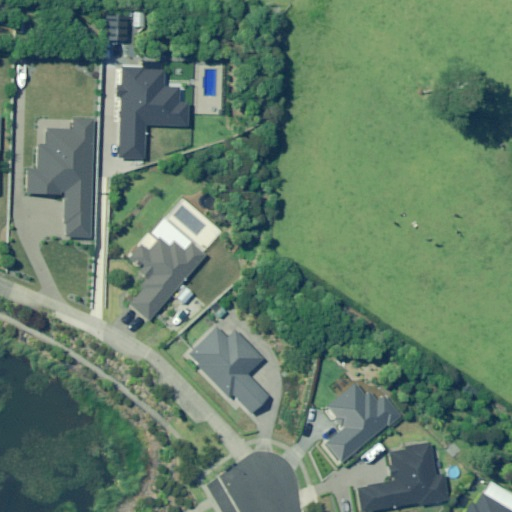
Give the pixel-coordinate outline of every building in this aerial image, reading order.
[(134,28),(125,28),(125,42),(134,42),(134,28)] [(113,97),(119,97),(117,157),(143,158),(145,123),(187,125),(188,101),(178,101),(178,85),(163,84),(164,66),(121,64),(120,84),(113,83),(113,97)] [(90,237),(95,117),(70,116),(70,127),(46,126),(45,144),(36,144),(35,167),(26,167),(25,192),(64,194),(63,236),(90,237)] [(149,318),(206,255),(190,242),(183,249),(174,241),(169,246),(158,236),(147,248),(141,242),(129,256),(141,267),(138,270),(145,277),(139,284),(142,287),(130,301),(149,318)] [(194,293),(187,286),(176,297),(183,304),(194,293)] [(227,334),(218,324),(186,354),(227,399),(231,395),(249,414),(270,395),(247,371),(261,359),(233,329),(227,334)] [(340,464),(385,425),(387,427),(401,414),(384,394),(377,400),(368,390),(363,395),(353,382),(324,407),(340,426),(322,442),(340,464)] [(353,486),(357,511),(361,511),(420,502),(420,506),(449,501),(444,474),(435,475),(429,441),(402,445),(403,449),(388,451),(390,464),(387,464),(389,480),(353,486)] [(511,511),(511,506),(510,510),(482,493),(476,502),(472,500),(464,511),(511,511)]
